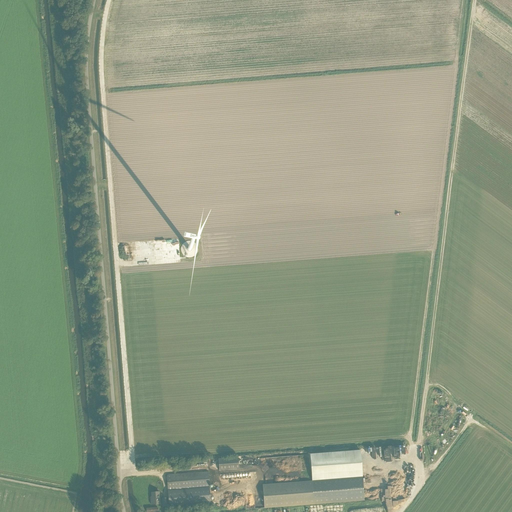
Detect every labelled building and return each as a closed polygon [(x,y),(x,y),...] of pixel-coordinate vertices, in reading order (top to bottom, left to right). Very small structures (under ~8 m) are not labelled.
[(442,402),(446,406),(450,402),(446,398),(442,402)] [(365,501),(363,477),(360,450),(310,454),(312,481),(262,485),(264,509),(365,501)] [(239,469),(238,457),(218,459),(219,471),(239,469)] [(211,506),(208,471),(167,475),(170,509),(211,506)] [(162,499),(161,499),(160,492),(151,493),(152,497),(151,497),(151,505),(161,504),(162,504),(163,507),(167,507),(167,498),(162,499)]
